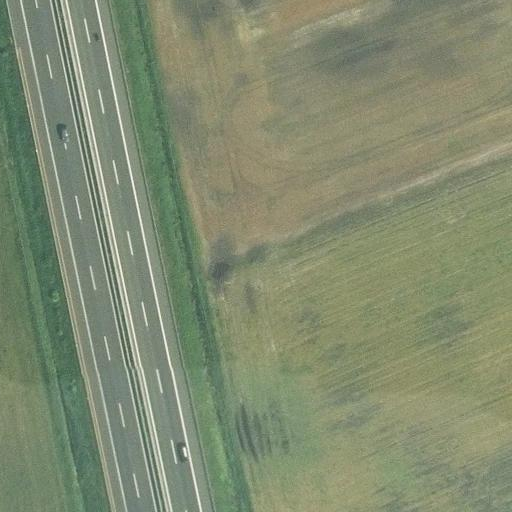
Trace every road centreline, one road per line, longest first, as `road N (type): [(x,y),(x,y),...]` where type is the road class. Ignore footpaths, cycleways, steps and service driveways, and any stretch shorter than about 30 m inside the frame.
road 1 (motorway): [(191,511),(79,0)]
road 2 (motorway): [(34,0),(140,511)]
